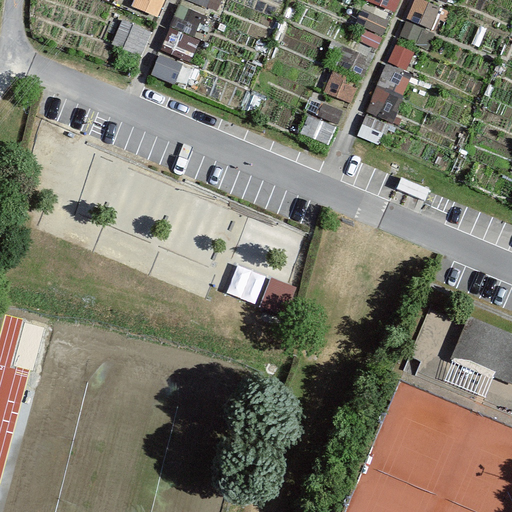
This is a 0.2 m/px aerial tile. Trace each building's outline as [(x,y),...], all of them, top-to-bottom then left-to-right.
[(161,17),(167,0),(135,0),(133,6),(161,17)] [(189,0),(210,8),(213,0),(189,0)] [(365,0),(397,15),(403,0),(365,0)] [(420,0),(413,0),(407,22),(435,31),(442,7),(420,0)] [(165,43),(189,54),(207,17),(183,6),(165,43)] [(370,16),(361,39),(379,46),(388,23),(370,16)] [(396,43),(358,135),(382,145),(420,53),(396,43)] [(163,54),(155,75),(176,83),(184,63),(163,54)] [(430,189),(402,177),(397,189),(425,201),(430,189)] [(239,265),(227,293),(286,317),(298,289),(239,265)] [(511,334),(469,317),(451,360),(511,385),(511,334)]
